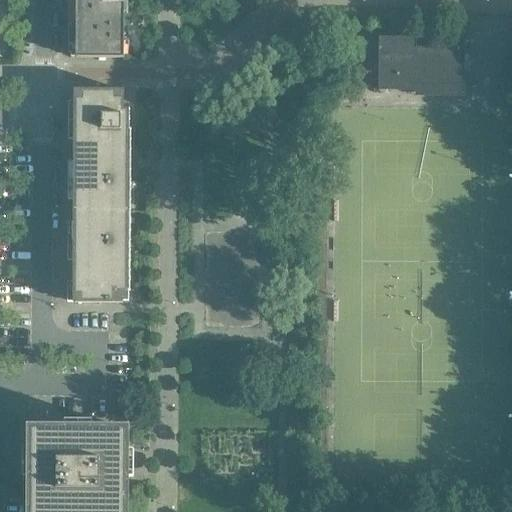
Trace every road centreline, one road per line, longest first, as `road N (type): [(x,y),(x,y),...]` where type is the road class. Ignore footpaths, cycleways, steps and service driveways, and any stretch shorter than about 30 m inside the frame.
road 1 (residential): [(40,341),(41,110)]
road 2 (residential): [(40,385),(99,386),(99,342),(40,341)]
